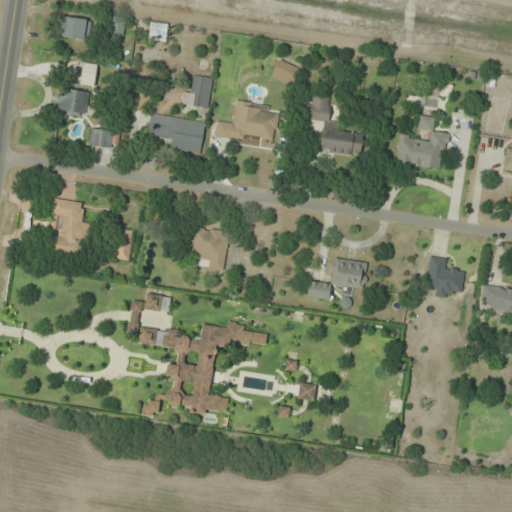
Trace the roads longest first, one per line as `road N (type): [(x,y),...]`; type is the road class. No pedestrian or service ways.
road 1 (residential): [(0,158),(511,236)]
road 2 (secondary): [(0,132),(20,0)]
